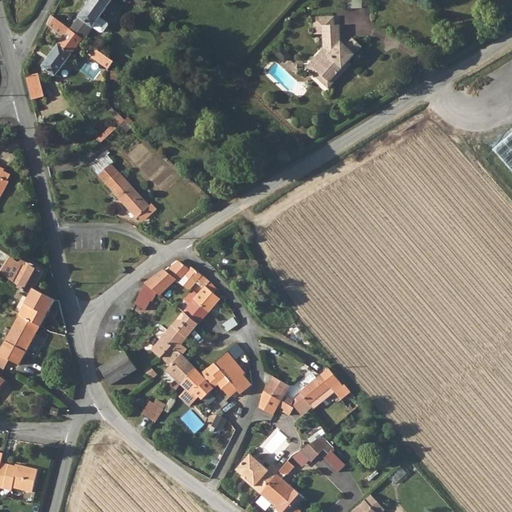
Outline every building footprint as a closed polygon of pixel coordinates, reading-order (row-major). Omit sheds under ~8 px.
[(132,0),(91,0),(70,29),(85,40),(94,27),(100,33),(103,33),(109,24),(101,18),(113,0),(125,0),(130,3),(132,0)] [(70,29),(52,16),(49,22),(57,28),(55,30),(64,37),(45,68),(58,77),(85,40),(70,29)] [(319,76),(322,76),(332,86),(352,64),(349,62),(363,47),(354,38),(347,46),(341,41),(340,25),(335,25),(334,17),(314,17),(315,34),(323,34),(325,49),(310,65),(310,68),(319,76)] [(94,58),(109,69),(115,61),(99,50),(94,58)] [(310,68),(310,65),(307,69),(329,90),(332,86),(322,76),(319,76),(310,68)] [(37,75),(25,77),(31,100),(42,97),(37,75)] [(511,140),(495,156),(511,175),(511,140)] [(108,156),(109,154),(107,151),(91,165),(112,189),(139,217),(143,214),(151,207),(111,164),(114,162),(108,156)] [(8,181),(11,175),(0,169),(0,196),(2,197),(11,183),(8,181)] [(148,219),(156,212),(160,209),(155,204),(151,207),(143,214),(148,219)] [(180,282),(191,269),(180,261),(169,272),(165,269),(147,283),(151,287),(161,294),(176,279),(180,282)] [(23,264),(13,282),(32,294),(35,289),(44,271),(32,264),(31,268),(23,264)] [(191,269),(180,282),(190,290),(197,282),(203,274),(193,267),(191,269)] [(202,286),(208,279),(203,274),(197,282),(202,286)] [(208,279),(202,286),(205,288),(207,287),(211,281),(208,279)] [(207,287),(215,293),(218,290),(211,281),(207,287)] [(147,283),(140,293),(135,303),(146,310),(155,295),(149,290),(151,287),(147,283)] [(215,293),(207,287),(205,288),(200,295),(213,310),(215,307),(224,296),(218,290),(215,293)] [(54,300),(46,296),(35,289),(32,294),(20,315),(40,326),(54,300)] [(191,305),(200,295),(195,291),(192,293),(184,300),(187,302),(191,305)] [(188,307),(185,312),(200,325),(212,311),(213,310),(200,295),(191,305),(188,307)] [(194,332),(200,325),(185,312),(153,350),(162,358),(174,346),(179,350),(191,335),(193,337),(196,334),(194,332)] [(0,355),(19,366),(40,326),(20,315),(0,352),(0,355)] [(213,318),(219,323),(221,321),(215,315),(213,318)] [(228,323),(225,326),(229,330),(238,324),(234,318),(228,323)] [(121,346),(116,341),(113,347),(118,350),(121,346)] [(229,352),(236,360),(245,353),(239,345),(229,352)] [(196,368),(184,355),(179,350),(174,346),(162,358),(170,367),(167,370),(180,384),(196,368)] [(137,370),(126,352),(101,368),(112,385),(137,370)] [(229,352),(202,375),(214,388),(219,384),(233,399),(234,398),(240,403),(246,398),(244,394),(236,385),(245,377),(248,374),(236,360),(229,352)] [(203,400),(215,389),(214,388),(202,375),(196,368),(180,384),(186,390),(179,397),(189,407),(200,397),(203,400)] [(330,369),(322,375),(333,388),(340,382),(330,369)] [(311,405),(333,388),(322,375),(301,393),(311,405)] [(245,377),(236,385),(244,394),(253,386),(245,377)] [(291,388),(273,379),(266,392),(283,402),(291,388)] [(333,388),(311,405),(315,410),(336,393),(333,388)] [(283,402),(266,392),(264,396),(261,408),(275,415),(283,402)] [(142,414),(156,423),(164,410),(150,402),(142,414)] [(353,409),(355,412),(360,407),(356,402),(350,406),(353,409)] [(184,418),(198,432),(206,423),(193,410),(184,418)] [(220,414),(214,425),(223,431),(230,419),(220,414)] [(328,448),(319,440),(303,452),(314,463),(328,448)] [(248,482),(260,494),(278,474),(278,473),(280,471),(273,463),(267,469),(261,463),(263,462),(257,456),(255,457),(251,453),(238,469),(244,475),(249,480),(248,482)] [(280,471),(278,473),(282,477),(284,475),(289,475),(296,468),(289,462),(280,471)] [(2,464),(0,470),(0,471),(0,488),(13,492),(14,488),(34,493),(39,470),(22,466),(22,469),(16,467),(2,464)] [(402,467),(392,476),(398,482),(408,474),(402,467)] [(282,477),(278,473),(278,474),(260,494),(278,510),(277,511),(299,511),(296,509),(305,499),(281,478),(282,477)] [(371,495),(352,511),(383,511),(385,511),(371,495)]
